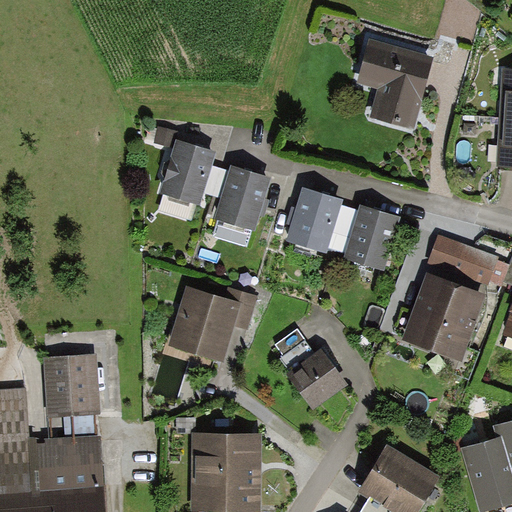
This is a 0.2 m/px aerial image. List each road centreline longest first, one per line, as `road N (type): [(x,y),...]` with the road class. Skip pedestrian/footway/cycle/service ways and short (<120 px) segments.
road 1 (residential): [(511,232),(234,151)]
road 2 (residential): [(298,511),(375,391)]
